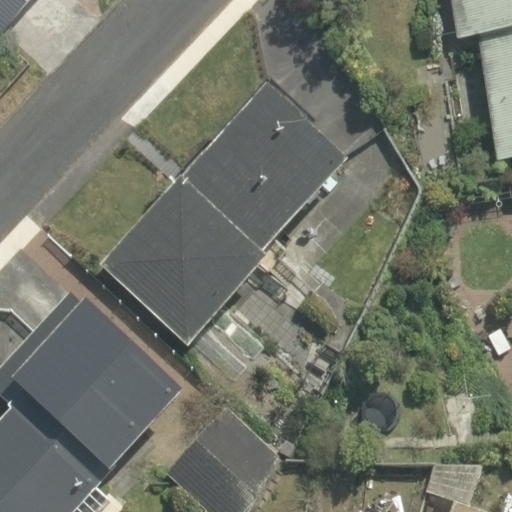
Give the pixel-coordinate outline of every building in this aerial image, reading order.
[(0,0),(0,21),(22,0),(0,0)] [(511,0),(443,0),(450,45),(472,42),(488,153),(511,149),(511,0)] [(247,80),(80,259),(177,349),(343,169),(247,80)] [(337,359),(263,289),(188,369),(263,438),(337,359)] [(0,405),(0,511),(52,511),(91,467),(104,479),(175,396),(57,295),(0,362),(0,384),(11,394),(0,405)] [(233,511),(276,463),(208,404),(153,468),(204,511),(233,511)] [(511,511),(511,501),(442,486),(436,511),(511,511)]
